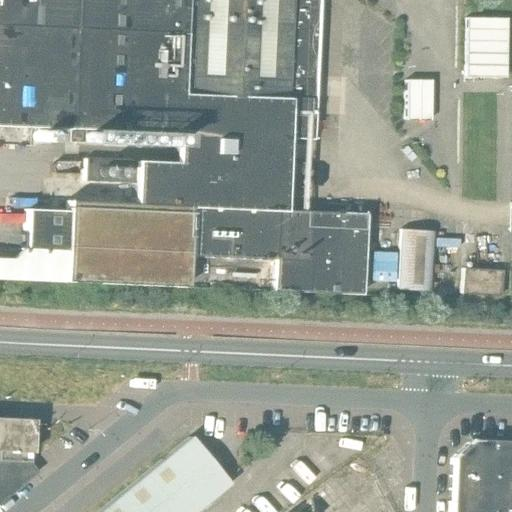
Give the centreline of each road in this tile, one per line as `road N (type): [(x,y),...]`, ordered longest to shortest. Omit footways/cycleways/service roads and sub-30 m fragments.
road 1 (unclassified): [(22,511),(167,394),(424,402)]
road 2 (tertiary): [(0,345),(427,363)]
